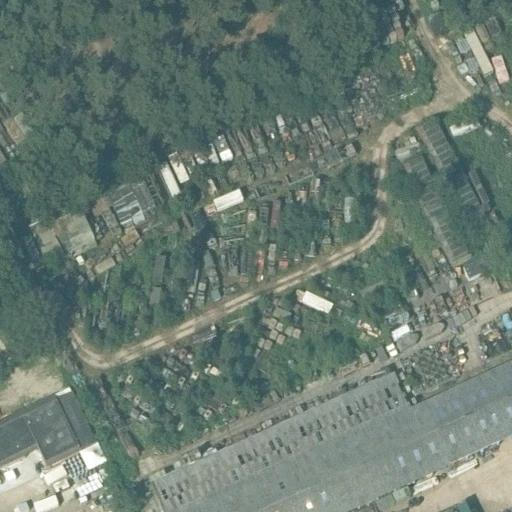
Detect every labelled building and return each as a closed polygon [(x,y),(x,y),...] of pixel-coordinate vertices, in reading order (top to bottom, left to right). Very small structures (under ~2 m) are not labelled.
[(461,177),(437,129),(391,151),(419,208),(429,203),(424,195),(461,177)] [(216,211),(244,203),(241,195),(214,203),(216,211)] [(207,304),(212,255),(201,254),(197,303),(207,304)] [(484,260),(463,270),(468,282),(490,272),(484,260)] [(397,301),(376,311),(381,323),(402,313),(397,301)] [(511,366),(422,407),(405,372),(151,488),(162,511),(351,511),(511,438),(511,366)] [(71,395),(55,403),(53,399),(0,424),(0,471),(38,453),(47,471),(80,455),(79,453),(94,445),(71,395)]
